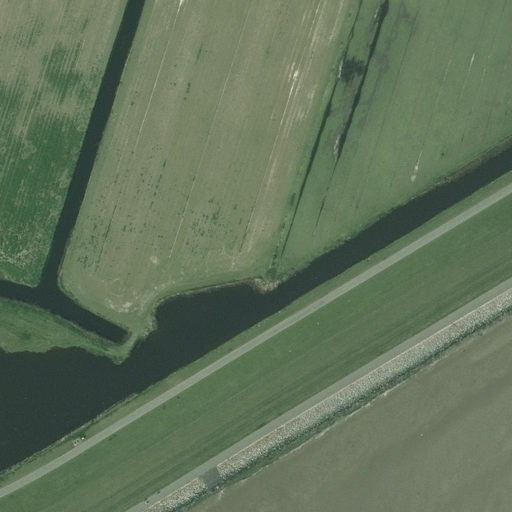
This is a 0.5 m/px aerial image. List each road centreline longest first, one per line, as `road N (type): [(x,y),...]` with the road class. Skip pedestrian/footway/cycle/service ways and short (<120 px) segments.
road 1 (unclassified): [(511,192),(0,497)]
road 2 (unclassified): [(144,511),(511,291)]
